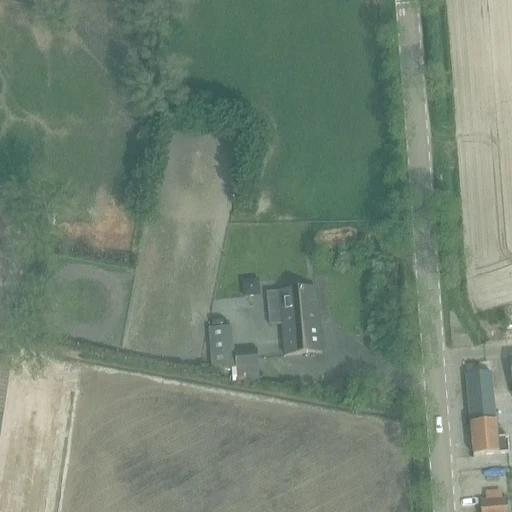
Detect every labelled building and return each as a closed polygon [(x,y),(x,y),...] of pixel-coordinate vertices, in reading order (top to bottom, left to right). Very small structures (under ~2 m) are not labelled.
[(322,353),(316,290),(280,293),(285,357),(322,353)] [(223,328),(209,329),(212,371),(235,369),(234,352),(225,353),(223,328)] [(257,354),(235,356),(236,369),(258,367),(257,354)] [(0,359),(0,433),(11,361),(0,359)] [(510,454),(508,435),(497,436),(492,384),(466,387),(473,458),(510,454)] [(504,511),(504,500),(479,502),(479,511),(504,511)]
